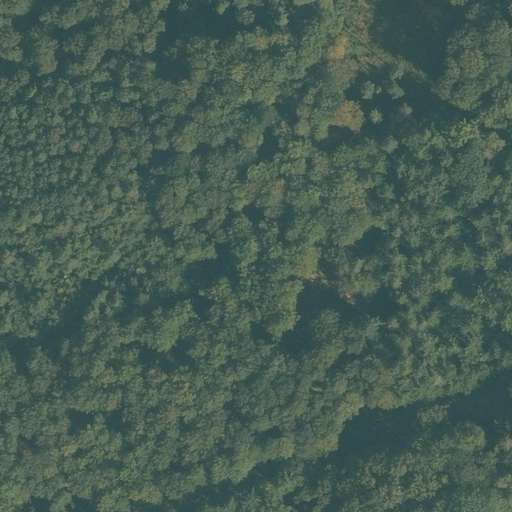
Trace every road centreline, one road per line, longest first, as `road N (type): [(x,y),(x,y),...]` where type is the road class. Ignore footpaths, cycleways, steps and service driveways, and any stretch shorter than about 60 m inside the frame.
road 1 (track): [(329,0),(398,430)]
road 2 (secondary): [(130,511),(511,394)]
road 3 (track): [(348,511),(511,462)]
